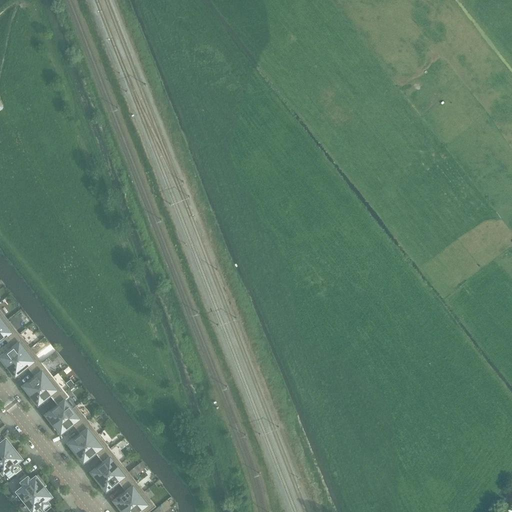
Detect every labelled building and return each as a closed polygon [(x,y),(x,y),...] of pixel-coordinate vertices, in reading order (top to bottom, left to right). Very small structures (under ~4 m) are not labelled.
[(19,334),(8,319),(0,325),(0,340),(4,338),(8,343),(19,334)] [(30,348),(19,334),(8,343),(12,348),(0,356),(0,357),(7,366),(30,348)] [(42,363),(30,348),(7,366),(15,376),(26,366),(31,372),(42,363)] [(53,377),(42,363),(31,372),(35,377),(23,386),(30,395),(53,377)] [(65,391),(53,377),(30,395),(38,405),(49,395),(53,400),(65,391)] [(76,406),(65,391),(53,400),(57,405),(46,415),(53,424),(76,406)] [(88,420),(76,406),(53,424),(60,433),(72,424),(76,429),(88,420)] [(99,434),(88,420),(76,429),(80,434),(69,443),(76,453),(99,434)] [(110,449),(99,434),(76,453),(83,462),(95,453),(100,458),(110,449)] [(0,459),(13,449),(5,439),(3,441),(0,437),(0,459)] [(16,463),(21,459),(13,449),(0,459),(0,470),(2,473),(10,467),(15,474),(21,470),(16,463)] [(122,463),(110,449),(100,458),(104,463),(92,472),(100,482),(122,463)] [(134,478),(122,463),(100,482),(107,491),(119,482),(123,487),(134,478)] [(45,484),(38,475),(30,481),(25,474),(19,479),(24,485),(17,491),(24,501),(43,486),(45,484)] [(146,493),(134,478),(123,487),(127,492),(115,501),(123,511),(146,493)] [(45,500),(51,496),(43,486),(24,501),(32,511),(40,505),(45,511),(51,507),(45,500)] [(150,511),(157,507),(146,493),(123,511),(140,511),(142,511),(150,511)]
